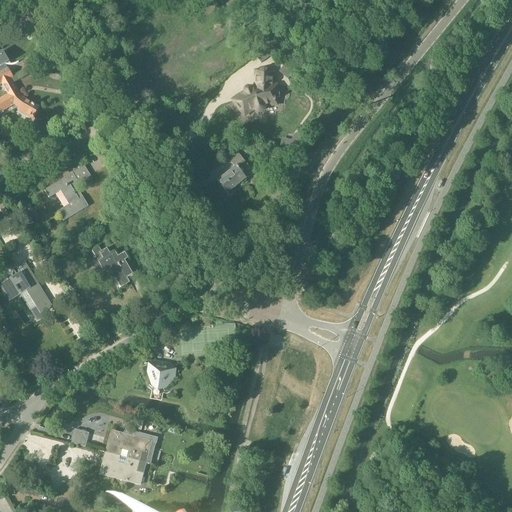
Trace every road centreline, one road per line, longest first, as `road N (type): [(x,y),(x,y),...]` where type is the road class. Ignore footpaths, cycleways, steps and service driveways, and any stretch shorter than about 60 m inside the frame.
road 1 (unclassified): [(284,319),(329,164),(463,0)]
road 2 (residential): [(204,291),(192,239),(40,4)]
road 3 (secondary): [(453,130),(351,333)]
road 4 (secondary): [(362,337),(453,130)]
road 5 (residential): [(47,391),(204,291)]
road 6 (secondary): [(342,357),(286,511)]
road 7 (secondary): [(298,511),(353,361)]
road 8 (secondary): [(453,130),(511,25)]
